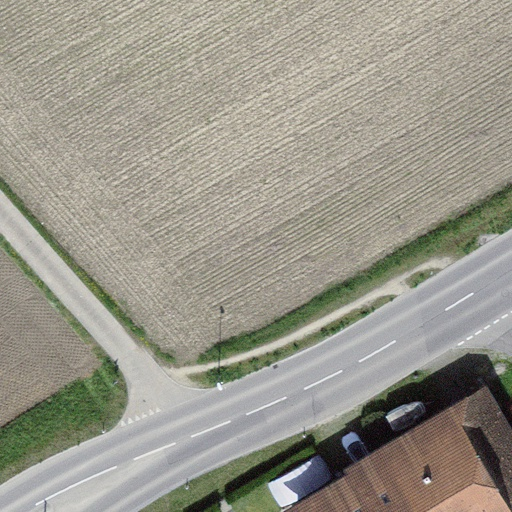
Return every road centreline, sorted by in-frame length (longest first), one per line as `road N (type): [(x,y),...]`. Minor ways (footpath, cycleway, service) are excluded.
road 1 (primary): [(511,268),(390,345),(54,511)]
road 2 (track): [(196,436),(0,217)]
